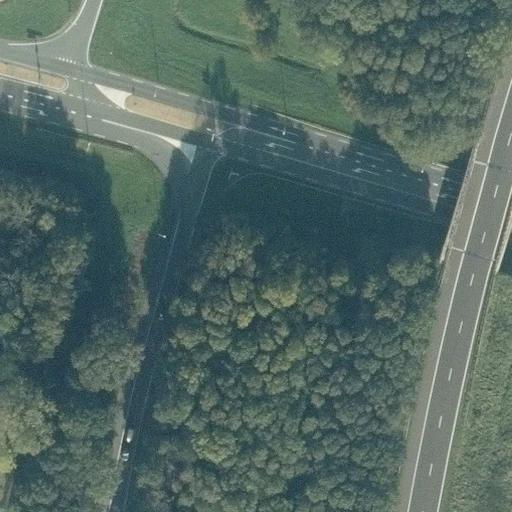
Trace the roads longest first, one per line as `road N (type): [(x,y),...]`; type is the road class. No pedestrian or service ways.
road 1 (motorway): [(511,130),(423,511)]
road 2 (motorway): [(209,142),(141,378),(115,511)]
road 3 (primary): [(251,138),(511,215)]
road 4 (primary): [(251,138),(219,112),(71,69)]
